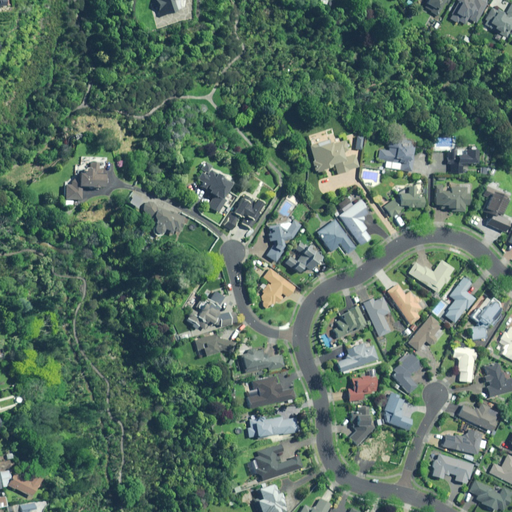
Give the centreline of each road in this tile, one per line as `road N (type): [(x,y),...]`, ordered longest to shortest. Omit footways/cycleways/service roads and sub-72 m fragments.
road 1 (residential): [(511,280),(457,236),(421,236),(324,292),(299,336)]
road 2 (residential): [(299,336),(321,404),(326,455),(345,478),(403,492)]
road 3 (residential): [(233,252),(247,314),(265,330),(299,336)]
